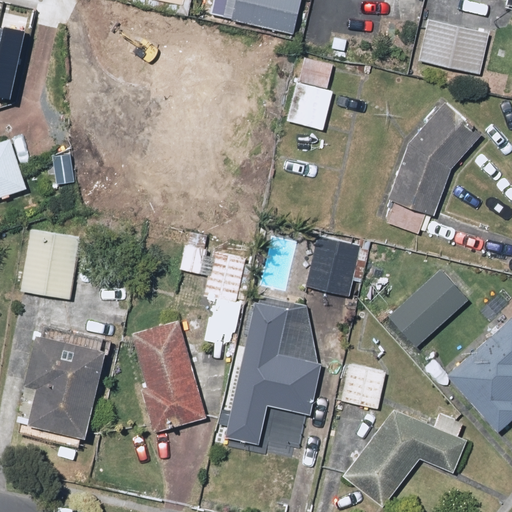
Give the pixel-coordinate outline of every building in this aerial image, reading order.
[(300,0),(223,0),(220,17),(293,34),(300,0)] [(486,34),(427,20),(417,60),(477,74),(486,34)] [(0,97),(15,102),(31,39),(0,30),(0,97)] [(231,58),(174,45),(144,177),(204,190),(221,114),(243,119),(248,99),(223,93),(231,58)] [(328,91),(334,63),(306,57),(291,125),(324,132),(332,92),(328,91)] [(477,136),(444,102),(404,145),(386,198),(395,201),(388,222),(416,232),(423,212),(433,216),(449,168),(477,136)] [(0,198),(26,190),(9,139),(0,142),(0,198)] [(81,233),(29,226),(21,292),(72,298),(81,233)] [(211,233),(189,227),(178,270),(207,277),(202,298),(213,301),(200,350),(228,357),(242,301),(235,300),(246,256),(208,247),(211,233)] [(361,245),(318,235),(306,288),(349,298),(361,245)] [(467,301),(440,268),(386,314),(413,346),(467,301)] [(308,310),(256,296),(221,437),(257,446),(267,406),(308,416),(321,364),(308,310)] [(511,314),(445,374),(497,432),(511,418),(511,314)] [(144,386),(136,388),(147,432),(204,417),(178,318),(130,331),(144,386)] [(105,354),(34,336),(22,386),(36,389),(27,425),(85,439),(105,354)] [(384,371),(346,363),(337,403),(375,411),(384,371)] [(429,425),(391,411),(342,475),(382,506),(418,460),(451,472),(464,438),(457,435),(462,421),(434,411),(429,425)]
